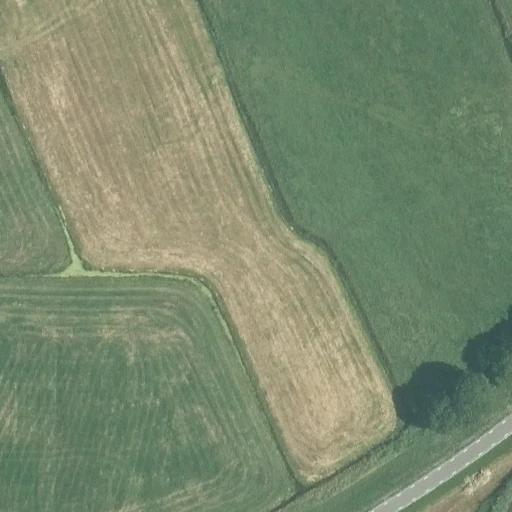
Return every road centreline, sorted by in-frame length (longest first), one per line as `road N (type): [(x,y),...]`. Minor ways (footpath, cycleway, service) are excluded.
road 1 (track): [(511,233),(483,207),(356,0)]
road 2 (unclassified): [(389,511),(511,425)]
